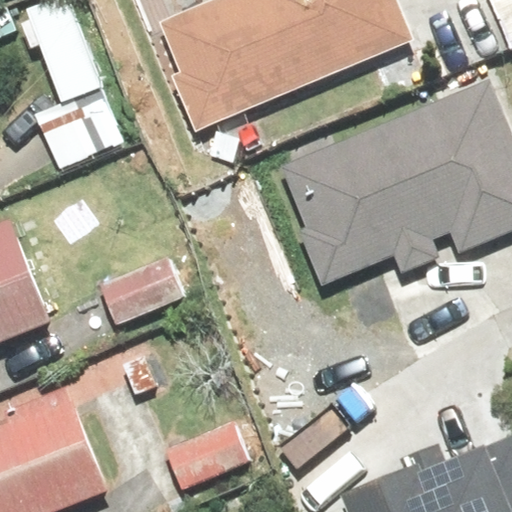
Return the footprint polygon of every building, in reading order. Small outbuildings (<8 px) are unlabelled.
[(233,0),(161,30),(204,133),(424,42),(406,0),(233,0)] [(511,98),(504,80),(289,167),(337,284),(404,257),(413,277),(450,261),(443,244),(463,236),(470,253),(511,236),(511,98)] [(115,95),(40,125),(56,164),(131,135),(115,95)] [(247,185),(189,209),(204,247),(263,223),(247,185)] [(0,346),(65,320),(24,218),(0,227),(0,346)] [(179,260),(112,289),(129,329),(196,300),(179,260)] [(0,432),(0,511),(63,511),(123,488),(82,387),(16,413),(21,424),(0,432)] [(247,419),(170,448),(186,491),(263,462),(247,419)] [(511,511),(511,439),(457,462),(450,445),(410,461),(414,472),(354,496),(360,511),(511,511)]
